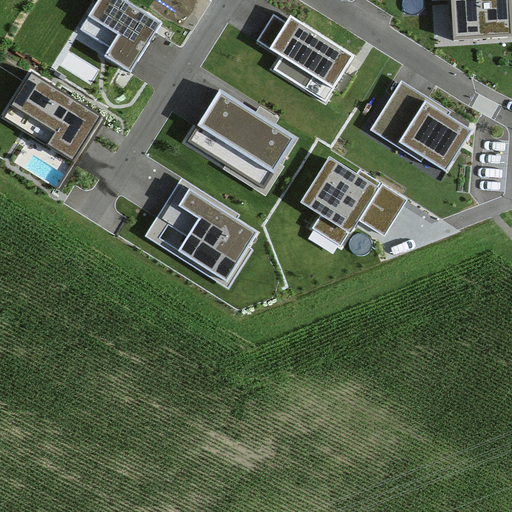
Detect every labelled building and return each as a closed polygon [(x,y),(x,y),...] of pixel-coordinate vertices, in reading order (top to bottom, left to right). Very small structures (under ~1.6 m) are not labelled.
[(163,22),(127,0),(97,0),(80,29),(110,48),(105,56),(132,73),(144,53),(163,22)] [(451,0),(453,40),(511,36),(511,16),(511,0),(451,0)] [(353,56),(291,15),(286,21),(274,13),(264,28),(256,41),(282,58),(274,70),(323,102),(353,56)] [(104,117),(31,69),(0,117),(74,164),(81,152),(104,117)] [(421,162),(423,158),(447,173),(473,132),(448,116),(452,112),(401,81),(370,130),(421,162)] [(257,112),(220,89),(207,109),(203,115),(186,141),(225,166),(223,169),(266,197),(286,167),(282,164),(298,139),(276,124),(279,119),(260,106),(257,112)] [(359,175),(328,156),(298,206),(320,219),(313,230),(342,247),(358,221),(386,239),(410,200),(362,170),(359,175)] [(241,215),(182,178),(167,201),(144,237),(228,291),(254,250),(250,248),(259,233),(238,220),(241,215)]
